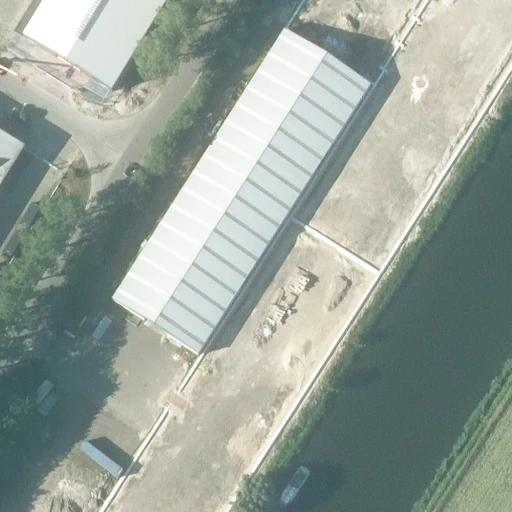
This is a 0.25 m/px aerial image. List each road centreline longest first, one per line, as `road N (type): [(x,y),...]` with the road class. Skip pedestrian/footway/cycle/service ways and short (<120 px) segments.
road 1 (unclassified): [(0,363),(128,161)]
road 2 (unclassified): [(128,161),(235,0)]
road 3 (residential): [(0,78),(128,161)]
